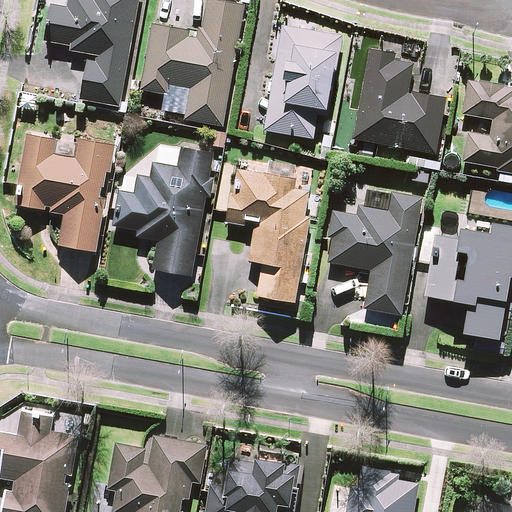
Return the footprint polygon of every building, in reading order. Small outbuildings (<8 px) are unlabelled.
[(140,0),(71,0),(69,9),(54,7),(48,43),(73,47),(72,52),(91,56),(83,101),(121,108),(140,0)] [(143,91),(168,96),(165,111),(187,115),(186,121),(224,128),(246,7),(209,1),(202,35),(154,26),(143,91)] [(342,38),(282,27),(276,58),(279,59),(266,131),(314,140),(320,111),(329,112),(342,38)] [(396,56),(370,52),(355,141),(437,155),(446,100),(409,93),(414,65),(395,62),(396,56)] [(511,88),(470,81),(464,116),(493,120),(490,137),(469,134),(464,163),(499,169),(499,172),(511,174),(511,88)] [(58,141),(29,136),(17,206),(66,214),(61,246),(97,253),(104,212),(101,212),(113,146),(80,140),(76,160),(55,156),(58,141)] [(213,154),(161,145),(155,181),(123,176),(115,227),(139,231),(138,237),(159,241),(154,271),(194,277),(213,154)] [(433,170),(413,167),(410,183),(430,187),(433,170)] [(297,181),(237,171),(228,224),(257,228),(251,262),(265,265),(259,298),(297,304),(311,220),(306,219),(310,194),(295,191),(297,181)] [(422,200),(393,195),(390,212),(359,207),(358,217),(333,212),(328,238),(334,239),(330,263),(373,271),(366,310),(403,316),(422,200)] [(511,280),(511,228),(493,225),(491,236),(461,230),(460,240),(438,236),(426,297),(471,306),(465,335),(500,341),(511,280)] [(55,418),(24,413),(20,436),(0,433),(0,465),(3,466),(0,486),(0,489),(10,491),(6,511),(66,511),(79,437),(52,432),(55,418)] [(207,446),(152,436),(150,450),(116,445),(110,487),(118,488),(114,511),(188,511),(193,482),(201,484),(207,446)] [(285,465),(232,458),(228,488),(212,486),(208,511),(280,511),(282,506),(294,508),(298,476),(284,474),(285,465)] [(397,475),(362,470),(360,487),(353,486),(349,511),(414,511),(418,485),(396,482),(397,475)] [(511,511),(511,507),(482,503),(480,511),(511,511)]
